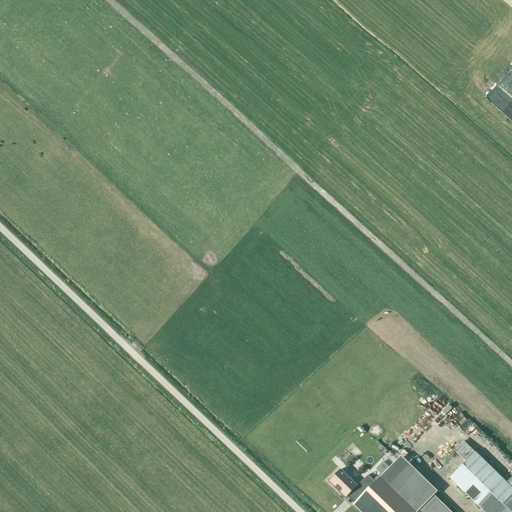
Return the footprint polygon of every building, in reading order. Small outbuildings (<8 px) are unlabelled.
[(439,423),(448,415),(442,408),(433,416),(439,423)] [(447,422),(452,427),(456,423),(451,417),(447,422)] [(426,448),(438,430),(431,425),(419,443),(426,448)] [(445,454),(448,448),(441,445),(438,451),(445,454)] [(511,511),(511,476),(506,483),(475,453),(450,479),(483,511),(511,511)] [(449,511),(397,460),(375,482),(362,495),(354,504),(362,511),(449,511)] [(375,482),(368,475),(357,486),(340,470),(328,483),(345,499),(355,489),(362,495),(375,482)]
